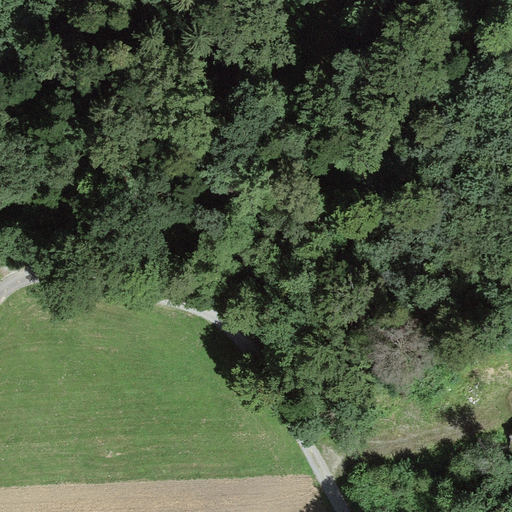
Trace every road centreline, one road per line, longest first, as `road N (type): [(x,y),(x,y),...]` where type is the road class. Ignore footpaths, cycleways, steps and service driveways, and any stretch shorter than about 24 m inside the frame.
road 1 (track): [(347,511),(251,341),(220,309),(93,274),(42,270),(0,293)]
road 2 (track): [(330,0),(282,169),(220,309)]
road 3 (track): [(232,282),(249,164),(217,0)]
